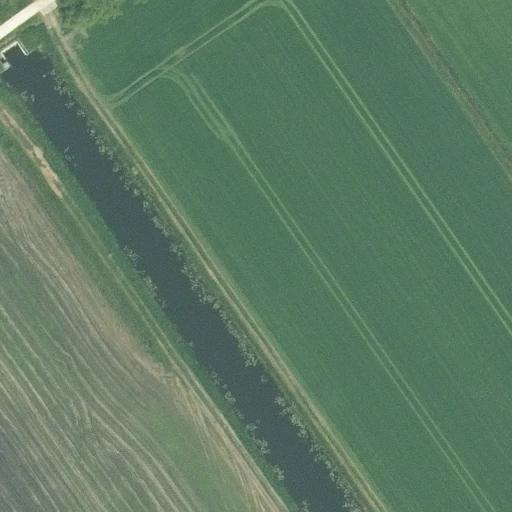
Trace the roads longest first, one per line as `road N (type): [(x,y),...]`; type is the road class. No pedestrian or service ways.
road 1 (track): [(382,511),(69,60),(44,0)]
road 2 (track): [(286,511),(0,107)]
